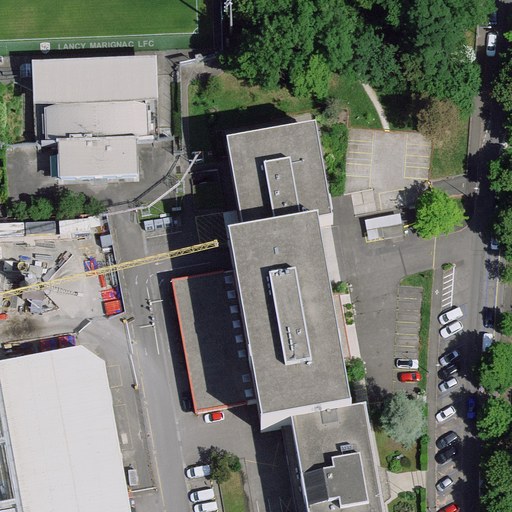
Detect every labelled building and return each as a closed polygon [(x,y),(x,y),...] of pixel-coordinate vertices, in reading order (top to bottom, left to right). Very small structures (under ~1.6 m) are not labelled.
[(159,104),(156,59),(32,65),(34,109),(63,109),(132,106),(159,104)] [(63,109),(48,113),(49,148),(60,147),(61,182),(139,179),(138,144),(149,144),(147,108),(132,106),(63,109)] [(227,149),(245,244),(319,230),(334,228),(315,134),(227,149)] [(350,417),(319,230),(245,244),(231,247),(233,259),(235,274),(258,404),(263,432),(292,427),(350,417)] [(31,309),(28,270),(2,272),(6,311),(31,309)] [(196,415),(258,404),(235,274),(174,285),(196,415)] [(82,352),(0,366),(0,511),(130,511),(105,368),(82,352)] [(350,417),(292,427),(307,511),(383,511),(366,414),(350,417)]
